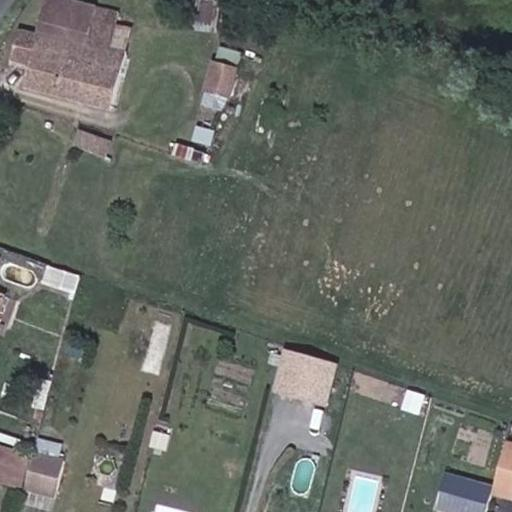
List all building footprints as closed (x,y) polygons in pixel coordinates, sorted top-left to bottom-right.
[(112,107),(127,54),(112,50),(118,26),(121,14),(69,0),(47,0),(38,34),(20,30),(12,61),(35,66),(30,85),(112,107)] [(112,50),(127,54),(133,31),(118,26),(112,50)] [(217,45),(206,105),(232,110),(242,50),(217,45)] [(338,365),(288,352),(278,393),(328,405),(338,365)] [(418,414),(424,397),(409,392),(403,409),(418,414)] [(0,482),(24,490),(33,457),(0,445),(0,482)] [(511,448),(505,446),(493,489),(493,494),(511,499),(511,448)] [(25,487),(56,495),(64,460),(34,452),(33,457),(25,487)] [(435,510),(441,511),(487,511),(493,494),(493,489),(444,476),(435,510)]
